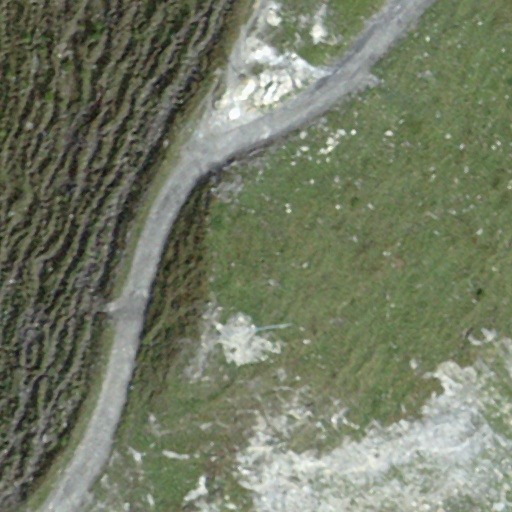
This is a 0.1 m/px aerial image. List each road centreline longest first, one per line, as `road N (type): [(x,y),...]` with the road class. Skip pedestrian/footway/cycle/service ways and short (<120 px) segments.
road 1 (track): [(195,153),(158,207),(69,487),(47,511)]
road 2 (track): [(413,0),(364,54),(195,153)]
